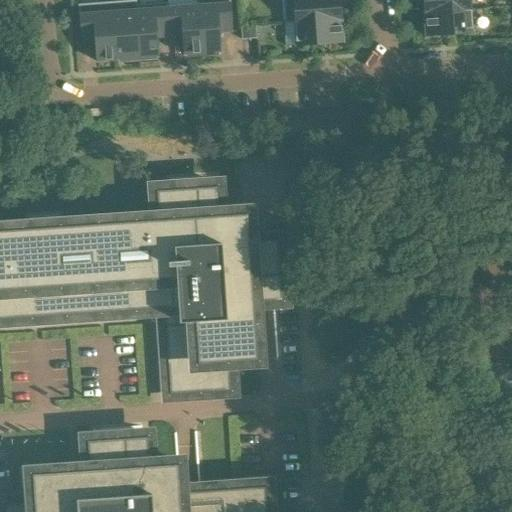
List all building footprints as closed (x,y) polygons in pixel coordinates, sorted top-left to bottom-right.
[(139,58),(135,5),(136,5),(136,0),(110,2),(114,60),(125,59),(125,63),(139,62),(139,58)] [(229,0),(196,0),(197,5),(198,5),(201,53),(205,53),(205,57),(221,56),(219,33),(232,32),(229,0)] [(282,0),(284,24),(294,23),(294,22),(341,18),(339,0),(282,0)] [(470,9),(469,0),(422,0),(423,12),(470,9)] [(114,60),(110,2),(78,5),(81,43),(94,42),(95,61),(114,60)] [(157,37),(169,36),(167,7),(168,7),(167,3),(136,5),(135,5),(139,58),(158,56),(157,37)] [(198,5),(197,5),(168,7),(167,7),(169,36),(181,35),(183,54),(201,53),(198,5)] [(472,33),(470,9),(423,12),(425,36),(439,35),(439,36),(446,36),(446,35),(472,33)] [(343,43),(341,18),(294,22),(294,23),(296,46),(321,44),(321,45),(329,45),(329,44),(343,43)] [(240,26),(241,40),(256,39),(255,25),(240,26)] [(0,319),(35,317),(36,327),(95,323),(94,313),(150,309),(151,322),(164,322),(169,395),(230,390),(228,362),(257,359),(253,302),(282,300),(281,284),(290,284),(288,254),(279,254),(277,239),(249,241),(247,212),(218,214),(216,185),(200,186),(200,177),(170,179),(170,189),(155,190),(157,218),(59,225),(58,216),(28,218),(29,227),(0,229),(0,319)] [(32,501),(3,503),(3,511),(277,511),(276,500),(267,501),(266,485),(180,491),(178,462),(149,464),(147,436),(131,437),(131,427),(101,429),(101,439),(86,440),(88,469),(30,473),(32,501)]
